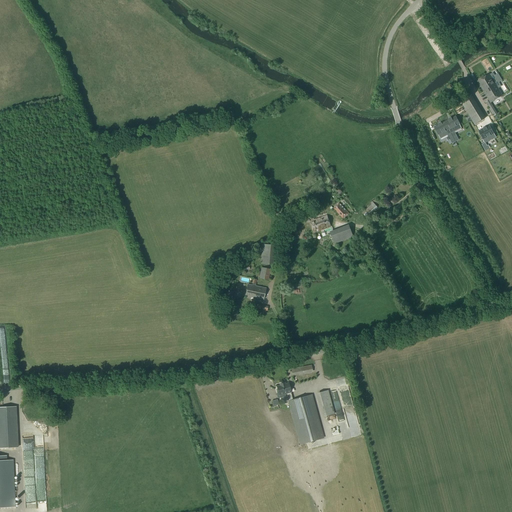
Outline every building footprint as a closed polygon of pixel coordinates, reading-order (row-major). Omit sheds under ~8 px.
[(490,103),(495,100),(503,95),(489,74),(477,81),(490,103)] [(511,100),(488,113),(494,125),(511,115),(511,100)] [(456,118),(445,124),(452,136),(463,130),(456,118)] [(511,120),(511,119),(501,124),(508,137),(511,134),(511,120)] [(445,124),(434,130),(441,142),(452,136),(445,124)] [(483,129),(479,132),(483,140),(484,139),(486,142),(494,138),(492,135),(494,134),(489,126),(486,128),(486,127),(483,129)] [(483,168),(490,159),(486,155),(484,158),(480,155),(481,153),(474,148),(468,156),(483,168)] [(371,205),(362,213),(366,218),(378,208),(372,201),(370,203),(371,205)] [(349,214),(339,203),(333,208),(344,219),(349,214)] [(310,222),(314,233),(331,227),(327,215),(314,220),(314,218),(312,212),(308,213),(310,219),(311,221),(310,222)] [(392,221),(400,215),(398,212),(391,219),(392,221)] [(354,234),(352,234),(349,225),(330,232),(334,244),(353,237),(353,236),(355,236),(354,234)] [(259,279),(268,281),(271,269),(261,268),(259,279)] [(252,283),(252,285),(247,284),(245,296),(263,300),(266,288),(255,286),(256,284),(256,280),(253,279),(252,283)] [(312,371),(311,365),(291,369),(292,375),(312,371)] [(287,396),(288,401),(292,400),(290,393),(290,392),(288,383),(285,384),(284,383),(280,385),(280,386),(276,386),(277,389),(276,390),(277,393),(278,393),(280,398),(287,396)] [(324,417),(334,414),(328,391),(318,393),(324,417)] [(311,395),(292,400),(288,401),(300,445),(323,438),(311,395)] [(15,407),(0,407),(0,448),(18,448),(15,407)] [(0,507),(12,507),(10,460),(7,460),(6,456),(0,455),(0,507)] [(23,464),(24,507),(32,507),(32,464),(23,464)]
